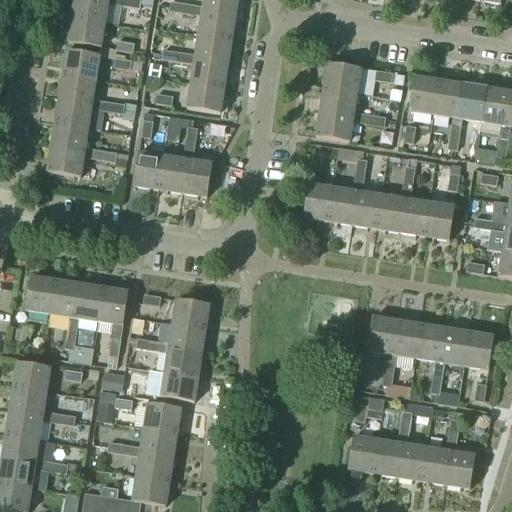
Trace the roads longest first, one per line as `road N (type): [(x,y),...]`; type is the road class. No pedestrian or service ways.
road 1 (residential): [(0,215),(206,248),(234,239),(245,224),(272,39),(292,21),(511,52)]
road 2 (residential): [(0,204),(29,0)]
